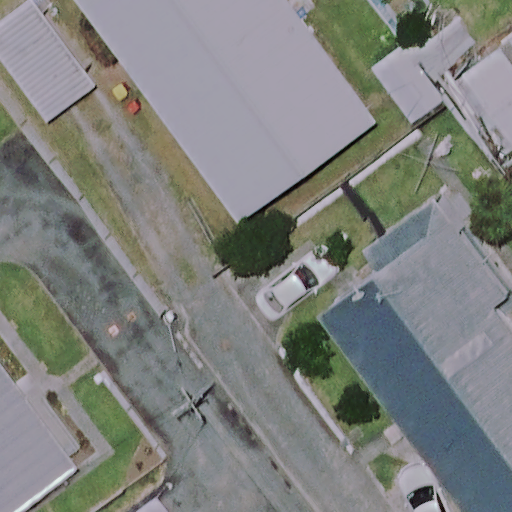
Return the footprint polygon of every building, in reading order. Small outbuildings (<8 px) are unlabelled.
[(101,82),(41,0),(28,0),(0,20),(0,48),(51,118),(101,82)] [(302,0),(84,0),(244,216),(385,111),(350,64),(357,64),(363,63),(369,61),(375,57),(380,53),(384,48),(388,42),(390,36),(391,30),(391,23),(390,17),(388,11),(384,5),(380,0),(326,0),(323,5),(319,11),(317,17),(317,19),(302,0)] [(511,38),(448,81),(503,165),(511,159),(511,38)] [(511,511),(511,313),(435,206),(316,291),(419,435),(371,469),(402,511),(511,511)] [(0,511),(12,511),(84,461),(0,344),(0,511)]
